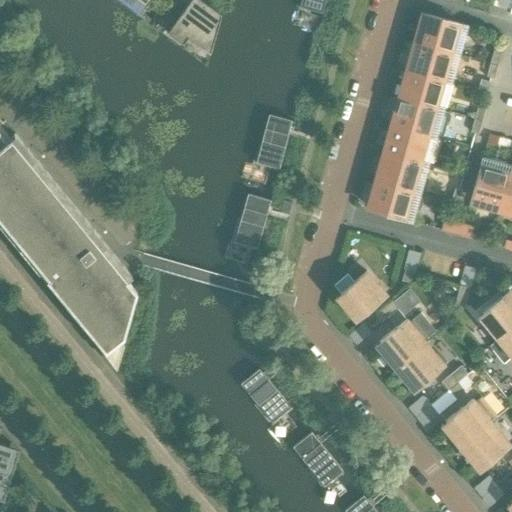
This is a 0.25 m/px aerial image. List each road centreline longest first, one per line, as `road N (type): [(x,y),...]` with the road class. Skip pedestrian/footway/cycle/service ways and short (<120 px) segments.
road 1 (residential): [(335,208),(308,305),(313,321),(467,511)]
road 2 (residential): [(0,86),(144,263)]
road 3 (residential): [(396,0),(335,208)]
road 4 (residential): [(335,208),(511,261)]
